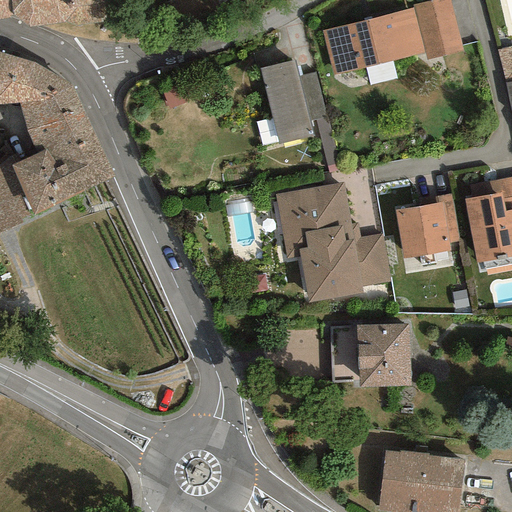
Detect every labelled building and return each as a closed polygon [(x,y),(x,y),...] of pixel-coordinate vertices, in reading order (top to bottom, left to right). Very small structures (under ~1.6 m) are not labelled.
[(0,0),(0,19),(12,17),(28,28),(63,22),(66,25),(107,15),(104,0),(0,0)] [(432,0),(412,5),(413,8),(424,53),(426,61),(462,52),(449,0),(432,0)] [(413,8),(321,30),(332,75),(424,53),(413,8)] [(511,45),(496,50),(505,83),(511,81),(511,45)] [(37,63),(0,52),(0,104),(19,104),(27,132),(36,153),(14,164),(11,165),(34,217),(113,178),(72,87),(37,63)] [(295,60),(259,68),(276,145),(312,137),(308,120),(298,76),(295,60)] [(315,72),(298,76),(308,120),(315,119),(325,117),(315,72)] [(340,171),(327,116),(325,117),(315,119),(328,174),(340,171)] [(0,232),(34,217),(11,165),(14,164),(11,159),(0,164),(0,232)] [(471,198),(464,200),(476,264),(511,257),(511,177),(469,185),(471,198)] [(342,183),(275,195),(286,258),(299,256),(307,303),(361,293),(360,287),(350,225),(342,183)] [(434,196),(436,203),(441,202),(448,243),(459,241),(451,193),(434,196)] [(436,203),(394,211),(403,259),(450,251),(448,243),(441,202),(436,203)] [(357,223),(350,225),(360,287),(389,282),(381,234),(359,238),(357,223)] [(409,386),(407,324),(355,326),(329,327),(331,383),(358,382),(358,388),(409,386)] [(398,453),(383,451),(377,511),(383,511),(457,511),(463,460),(429,457),(429,453),(399,450),(398,453)]
